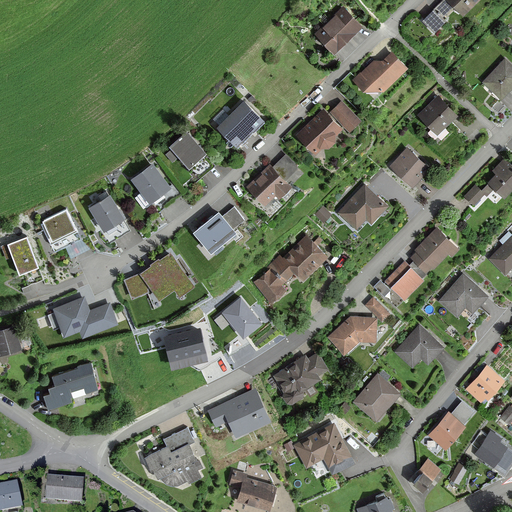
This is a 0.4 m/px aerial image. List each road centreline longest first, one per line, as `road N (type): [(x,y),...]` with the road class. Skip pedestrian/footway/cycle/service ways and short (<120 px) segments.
road 1 (residential): [(72,452),(227,381),(316,327),(511,124)]
road 2 (residential): [(415,0),(230,183),(97,279)]
road 3 (residential): [(511,314),(404,437),(400,474),(417,511)]
